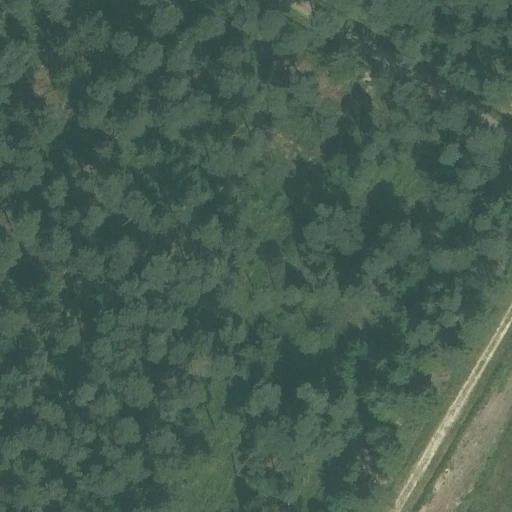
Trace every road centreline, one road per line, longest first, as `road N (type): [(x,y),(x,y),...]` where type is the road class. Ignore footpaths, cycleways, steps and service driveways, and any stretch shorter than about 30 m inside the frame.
road 1 (track): [(292,0),(511,136)]
road 2 (track): [(397,511),(511,316)]
